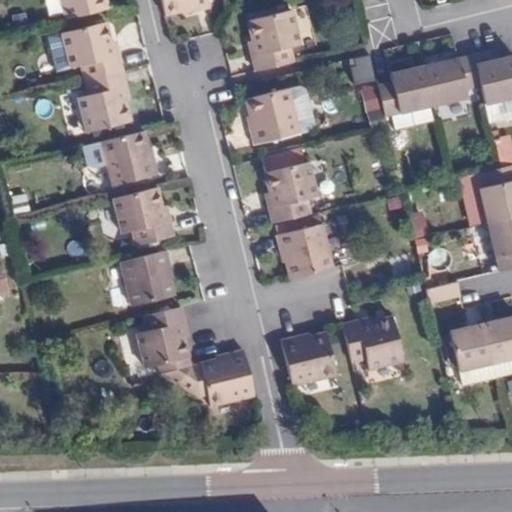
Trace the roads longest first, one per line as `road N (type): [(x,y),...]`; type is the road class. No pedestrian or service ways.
road 1 (residential): [(146,0),(159,55),(186,95),(285,483)]
road 2 (residential): [(285,483),(0,498)]
road 3 (residential): [(511,474),(285,483)]
road 4 (residential): [(511,10),(410,37),(401,0)]
